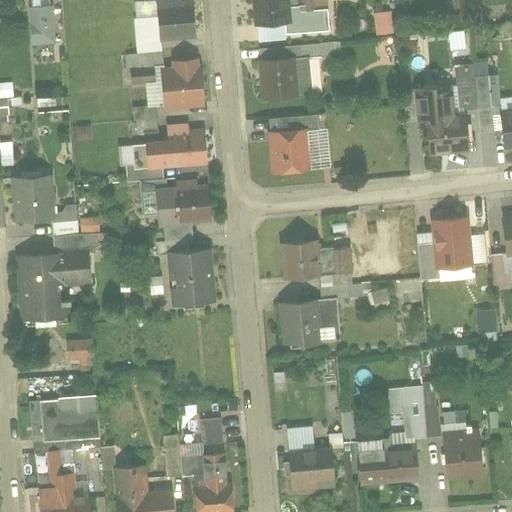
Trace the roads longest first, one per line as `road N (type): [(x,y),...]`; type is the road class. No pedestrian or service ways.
road 1 (residential): [(236,208),(262,511)]
road 2 (residential): [(511,177),(236,208)]
road 3 (residential): [(219,0),(236,208)]
road 4 (residential): [(0,335),(11,511)]
